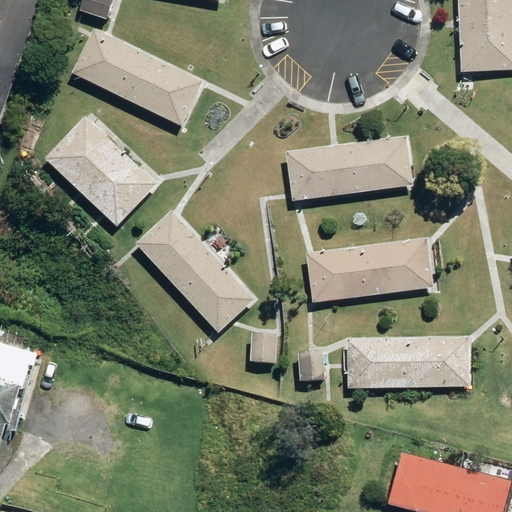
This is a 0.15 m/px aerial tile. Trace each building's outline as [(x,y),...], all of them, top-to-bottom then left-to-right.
[(0,0),(0,48),(25,57),(44,0),(0,0)] [(87,0),(83,13),(110,21),(116,0),(87,0)] [(511,0),(462,0),(466,74),(511,72),(511,0)] [(77,74),(186,126),(207,83),(98,31),(77,74)] [(0,131),(25,57),(0,48),(0,131)] [(48,159),(120,228),(160,186),(88,117),(48,159)] [(292,152),(298,203),(416,187),(410,137),(292,152)] [(139,244),(221,334),(257,303),(175,212),(139,244)] [(311,255),(317,304),(437,289),(430,240),(311,255)] [(255,362),(278,364),(280,337),(256,335),(255,362)] [(351,340),(352,390),(473,389),(473,340),(351,340)] [(0,343),(0,379),(33,390),(43,357),(0,343)] [(302,352),(303,383),(329,381),(327,351),(302,352)] [(15,427),(26,389),(0,381),(0,465),(12,426),(15,427)] [(425,511),(508,511),(511,499),(511,481),(406,454),(393,503),(425,511)]
